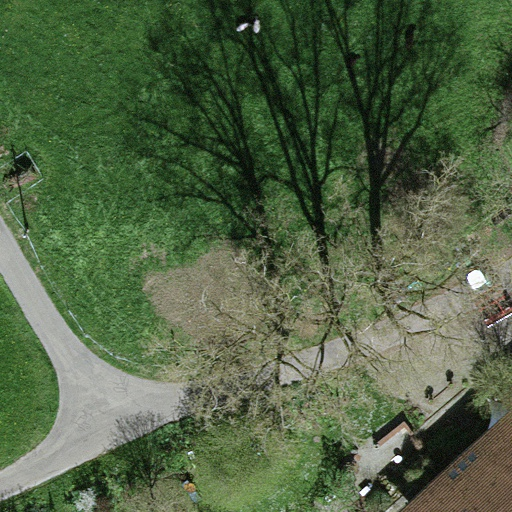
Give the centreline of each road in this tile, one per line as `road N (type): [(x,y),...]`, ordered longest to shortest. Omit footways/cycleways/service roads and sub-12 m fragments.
road 1 (residential): [(108,436),(511,269)]
road 2 (residential): [(0,244),(108,436)]
